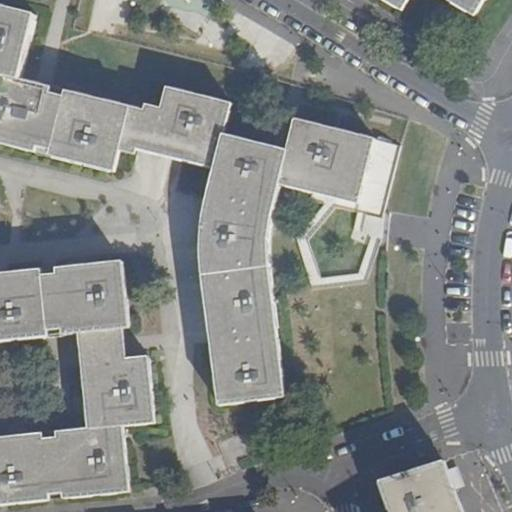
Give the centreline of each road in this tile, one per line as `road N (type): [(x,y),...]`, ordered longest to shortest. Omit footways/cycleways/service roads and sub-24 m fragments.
road 1 (residential): [(280,0),(511,136)]
road 2 (residential): [(511,158),(487,258),(495,408)]
road 3 (residential): [(495,408),(336,466)]
road 4 (residential): [(336,466),(188,511)]
